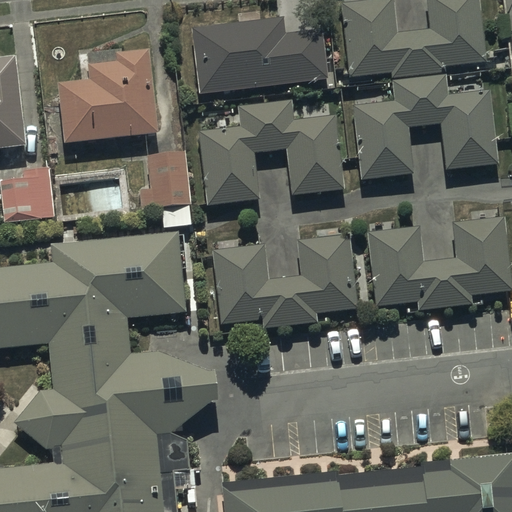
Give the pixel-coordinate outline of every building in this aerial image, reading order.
[(382,0),(341,5),(350,79),(391,74),(392,83),(446,77),(445,68),(486,63),(478,0),(426,0),(430,31),(398,35),(394,0),(382,0)] [(192,31),(200,97),(328,82),(322,32),(286,36),(284,20),(192,31)] [(57,86),(64,146),(158,135),(148,53),(116,57),(117,65),(87,69),(88,82),(57,86)] [(0,151),(25,148),(14,59),(0,60),(0,151)] [(497,167),(489,93),(448,97),(446,78),(392,84),(394,103),(353,107),(361,182),(412,176),(408,131),(439,127),(444,173),(497,167)] [(344,191),(335,117),(294,122),(292,103),(238,109),(240,129),(199,134),(208,208),(259,202),(254,157),(286,153),(291,198),(344,191)] [(141,213),(190,207),(184,154),(147,158),(152,191),(139,193),(141,213)] [(0,184),(0,197),(3,226),(55,220),(49,170),(23,173),(24,182),(0,184)] [(368,235),(377,310),(417,305),(419,314),(472,307),(471,298),(511,293),(511,291),(503,219),(452,225),(457,262),(425,266),(420,229),(368,235)] [(511,511),(511,456),(422,466),(422,470),(336,478),(336,474),(221,485),(223,511),(164,511),(157,438),(171,436),(210,404),(217,403),(214,374),(207,375),(158,354),(131,356),(127,320),(185,315),(177,235),(51,248),(52,265),(0,270),(0,351),(48,346),(52,392),(40,394),(14,425),(45,452),(58,451),(60,465),(0,471),(0,511),(511,511)] [(212,253),(221,327),(262,322),(263,331),(317,325),(316,316),(357,311),(348,237),(297,243),(301,279),(269,283),(265,247),(212,253)]
